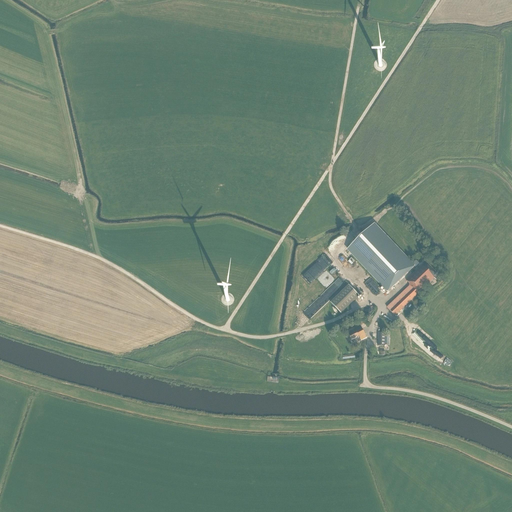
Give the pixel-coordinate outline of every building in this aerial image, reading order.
[(405,277),(409,274),(407,273),(406,274),(378,245),(367,232),(355,243),(367,256),(395,285),(404,276),(405,277)] [(351,241),(350,240),(349,240),(347,239),(346,239),(345,239),(344,240),(343,240),(342,241),(341,242),(340,243),(340,244),(340,246),(340,247),(341,248),(341,249),(342,250),(343,251),(344,251),(345,252),(346,252),(348,252),(349,251),(350,251),(351,250),(352,249),(352,248),(352,246),(353,245),(352,244),(352,243),(351,242),(351,241)] [(410,284),(409,285),(410,285),(387,307),(395,316),(434,278),(435,278),(436,280),(440,276),(438,275),(426,262),(406,280),(410,284)] [(394,287),(385,278),(379,284),(388,294),(394,287)] [(348,285),(330,302),(341,313),(359,296),(348,285)] [(319,296),(309,306),(315,313),(325,304),(319,296)] [(416,305),(415,305),(414,306),(413,307),(413,308),(412,309),(412,310),(412,311),(413,312),(413,313),(414,314),(415,314),(416,315),(417,315),(418,315),(419,315),(420,315),(421,314),(422,314),(422,313),(423,312),(423,311),(423,310),(423,309),(423,308),(422,307),(421,306),(421,305),(420,305),(419,304),(418,304),(417,304),(416,305)] [(347,331),(351,340),(357,337),(359,342),(361,341),(367,338),(360,325),(347,331)] [(372,339),(378,339),(378,346),(384,346),(384,336),(384,333),(381,333),(372,333),(372,339)]
